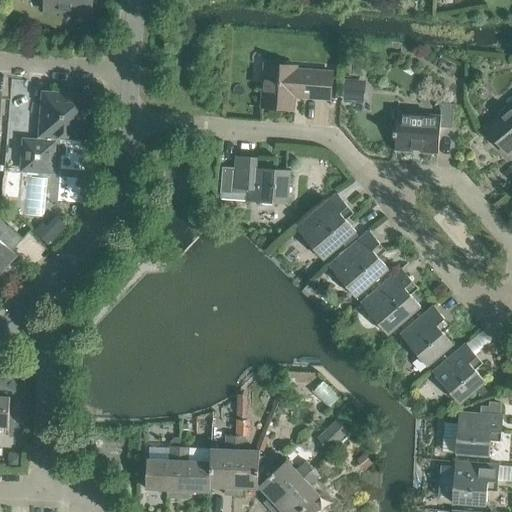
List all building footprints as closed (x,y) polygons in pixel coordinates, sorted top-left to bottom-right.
[(48,0),(47,11),(88,14),(88,0),(48,0)] [(264,64),(261,107),(261,108),(293,110),(294,95),(301,95),(301,98),(330,100),(332,73),(296,70),(296,66),(264,64)] [(345,80),(344,100),(360,101),(361,81),(345,80)] [(22,171),(51,172),(54,138),(82,139),(85,97),(43,94),(40,142),(24,141),(22,171)] [(440,119),(397,115),(395,132),(393,132),(392,136),(395,137),(394,148),(438,151),(440,128),(452,128),(453,105),(441,104),(440,119)] [(511,104),(498,117),(502,122),(491,131),(498,140),(496,141),(508,155),(511,150),(511,104)] [(262,206),(272,207),(275,203),(287,204),(290,171),(265,169),(266,159),(236,156),(235,163),(218,162),(216,188),(247,190),(246,201),(259,202),(262,206)] [(347,206),(337,194),(336,194),(296,229),(305,239),(304,244),(310,250),(315,251),(323,260),(343,243),(355,232),(356,232),(340,213),(347,206)] [(41,224),(34,232),(49,246),(69,226),(58,216),(46,228),(41,224)] [(0,270),(3,267),(4,269),(15,256),(11,252),(13,249),(12,249),(19,241),(20,242),(22,240),(0,220),(0,270)] [(380,244),(369,232),(369,231),(360,239),(348,249),(328,266),(337,276),(336,281),(342,288),(347,288),(355,297),(388,269),(372,251),(380,244)] [(355,232),(343,243),(348,249),(360,239),(355,232)] [(412,282),(401,269),(361,304),(369,313),(369,318),(374,325),(379,326),(387,335),(420,307),(404,288),(412,282)] [(444,319),(434,307),(433,306),(400,335),(409,345),(408,350),(414,357),(419,357),(427,366),(453,344),(436,326),(444,319)] [(476,357),(465,345),(465,344),(432,373),(440,382),(440,388),(446,395),(451,395),(459,404),(475,390),(484,383),(484,382),(468,363),(476,357)] [(324,382),(313,393),(329,408),(339,398),(324,382)] [(484,383),(475,390),(481,396),(489,389),(484,383)] [(237,395),(236,419),(248,420),(248,396),(237,395)] [(0,426),(8,427),(9,398),(0,397),(0,426)] [(443,422),(441,452),(456,454),(489,456),(491,432),(501,433),(502,417),(502,416),(459,413),(458,424),(443,422)] [(236,419),(235,436),(244,436),(247,436),(251,433),(251,424),(248,420),(236,419)] [(336,420),(316,438),(327,450),(347,433),(336,420)] [(224,495),(233,495),(235,436),(225,436),(224,449),(210,448),(209,461),(210,461),(209,487),(224,487),(224,495)] [(257,489),(257,485),(257,484),(258,457),(258,450),(243,450),(244,436),(235,436),(233,495),(242,495),(242,488),(257,489)] [(170,441),(170,446),(180,446),(180,438),(174,438),(170,441)] [(166,497),(177,497),(180,446),(170,446),(170,460),(147,459),(146,489),(166,490),(166,497)] [(209,492),(209,487),(210,461),(209,461),(189,460),(189,447),(180,446),(177,497),(188,498),(188,491),(209,492)] [(9,458),(8,466),(21,466),(21,453),(14,453),(9,458)] [(263,502),(269,508),(312,469),(305,461),(295,471),(285,460),(278,466),(270,457),(258,457),(257,484),(257,485),(269,497),(263,502)] [(497,482),(499,466),(499,465),(455,462),(454,475),(450,478),(449,487),(453,491),(452,503),(485,506),(487,481),(497,482)] [(278,511),(281,510),(282,511),(319,511),(320,511),(312,502),(318,496),(308,485),(318,475),(312,469),(269,508),(272,511),(278,511)]
